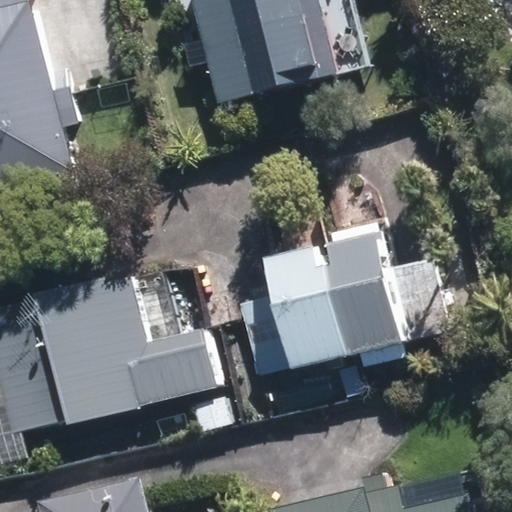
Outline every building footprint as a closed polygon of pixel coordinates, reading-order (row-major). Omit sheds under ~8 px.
[(338,0),(215,0),(237,92),(354,64),(338,0)] [(48,7),(0,17),(0,182),(84,163),(48,7)] [(396,222),(339,236),(365,345),(462,321),(445,249),(404,258),(396,222)] [(339,236),(284,248),(293,287),(253,296),(269,367),(365,345),(339,236)] [(232,377),(221,328),(163,341),(149,280),(6,313),(32,423),(232,377)] [(490,511),(482,474),(306,511),(490,511)] [(169,511),(164,488),(74,507),(75,511),(169,511)]
